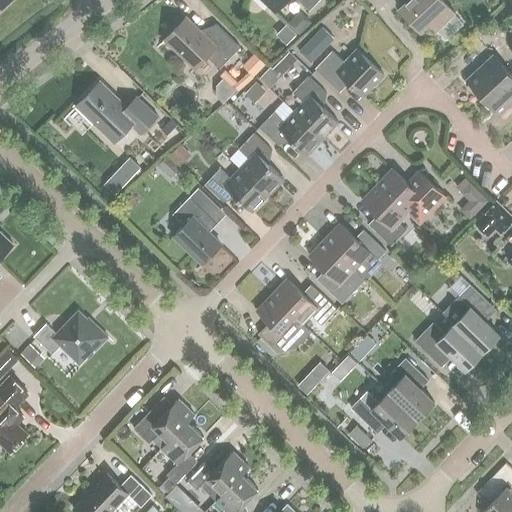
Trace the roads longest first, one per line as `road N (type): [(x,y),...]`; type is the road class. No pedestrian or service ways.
road 1 (residential): [(184,329),(419,86),(505,176)]
road 2 (unclassified): [(369,511),(184,329)]
road 3 (residential): [(11,511),(184,329)]
road 4 (unclassified): [(184,329),(85,233)]
road 5 (unclassified): [(511,407),(422,502)]
road 6 (unclassified): [(0,80),(101,5)]
road 7 (residential): [(85,233),(0,322)]
road 8 (unclassified): [(85,233),(0,148)]
